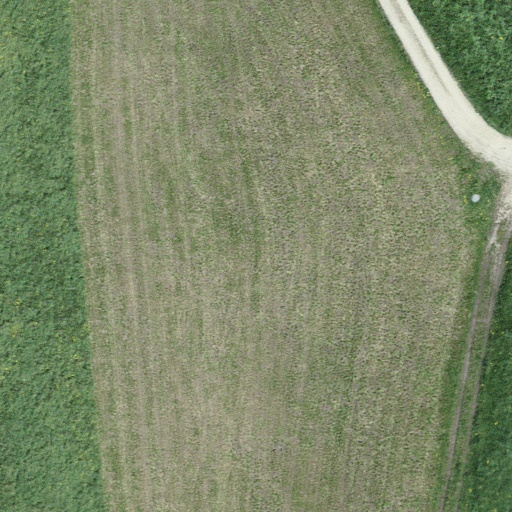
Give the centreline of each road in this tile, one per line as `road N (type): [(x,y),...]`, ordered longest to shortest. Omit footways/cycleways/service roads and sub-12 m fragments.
road 1 (track): [(511,174),(446,511)]
road 2 (track): [(388,0),(467,142),(511,170)]
